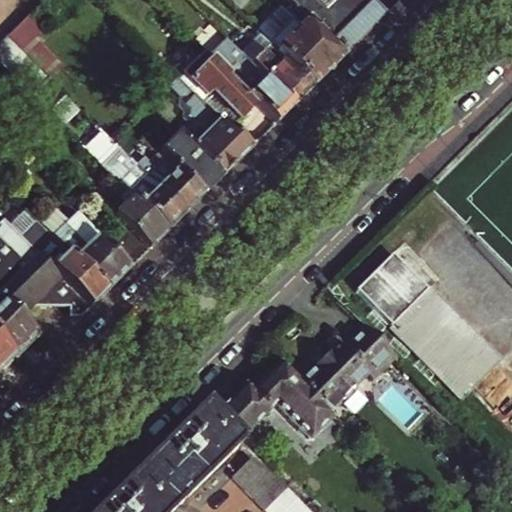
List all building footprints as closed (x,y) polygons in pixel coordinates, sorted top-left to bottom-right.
[(59,0),(68,9),(77,0),(59,0)] [(381,18),(363,0),(283,0),(290,7),(340,58),(381,18)] [(281,3),(253,30),(257,34),(309,88),(340,58),(290,7),(287,10),(281,3)] [(8,34),(46,73),(59,60),(37,37),(45,29),(29,13),(8,34)] [(0,48),(35,83),(46,73),(8,34),(0,42),(0,48)] [(239,51),(244,56),(292,105),(309,88),(257,34),(239,51)] [(226,74),(191,39),(188,42),(199,54),(180,73),(207,93),(235,123),(239,120),(245,120),(249,115),(248,110),(252,107),(228,83),(223,77),(226,74)] [(292,105),(244,56),(239,61),(248,71),(235,84),(255,104),(274,123),(292,105)] [(239,61),(226,74),(232,80),(235,84),(248,71),(239,61)] [(226,74),(223,77),(228,83),(252,107),(255,104),(235,84),(232,80),(226,74)] [(188,122),(177,133),(219,177),(248,148),(229,129),(200,99),(177,76),(169,84),(178,94),(178,103),(184,110),(183,116),(188,122)] [(207,93),(200,99),(229,129),(235,123),(207,93)] [(184,212),(111,138),(100,127),(82,144),(127,189),(128,190),(166,230),(184,212)] [(201,194),(158,150),(148,139),(139,148),(120,129),(111,138),(184,212),(201,194)] [(176,132),(158,150),(201,194),(219,177),(177,133),(176,132)] [(166,230),(128,190),(127,189),(108,207),(129,228),(148,247),(166,230)] [(63,203),(59,207),(79,227),(76,229),(89,243),(97,236),(63,203)] [(59,207),(41,225),(105,290),(148,247),(129,228),(108,248),(97,236),(89,243),(76,229),(79,227),(59,207)] [(45,240),(34,250),(89,306),(105,290),(41,225),(26,209),(19,216),(35,232),(36,231),(45,240)] [(0,300),(18,318),(31,305),(68,305),(68,314),(81,314),(89,306),(34,250),(3,219),(0,221),(0,300)] [(392,255),(356,291),(462,398),(498,363),(392,255)] [(18,318),(0,300),(0,343),(13,356),(25,344),(26,345),(35,336),(18,318)] [(395,357),(364,327),(342,349),(337,344),(298,382),(328,412),(337,402),(344,400),(348,398),(350,395),(353,387),(365,375),(371,381),(395,357)] [(0,368),(13,356),(0,343),(0,368)] [(310,439),(333,416),(328,412),(298,382),(279,364),(252,393),(245,386),(212,419),(236,443),(274,404),(310,439)] [(171,511),(238,446),(236,443),(212,419),(201,408),(96,511),(171,511)] [(307,511),(251,458),(231,478),(266,511),(307,511)]
